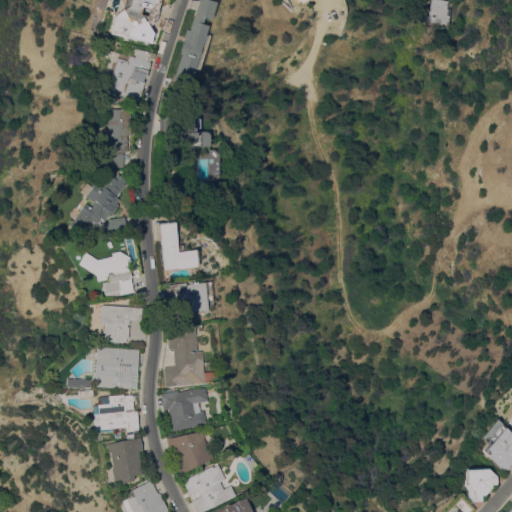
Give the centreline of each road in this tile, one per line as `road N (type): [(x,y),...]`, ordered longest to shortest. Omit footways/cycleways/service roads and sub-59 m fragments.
road 1 (track): [(309,103),(332,177),(344,312),(368,333),(424,298),(464,194),(464,152),(500,103)]
road 2 (residential): [(183,511),(149,426),(153,316),(138,171),(176,0)]
